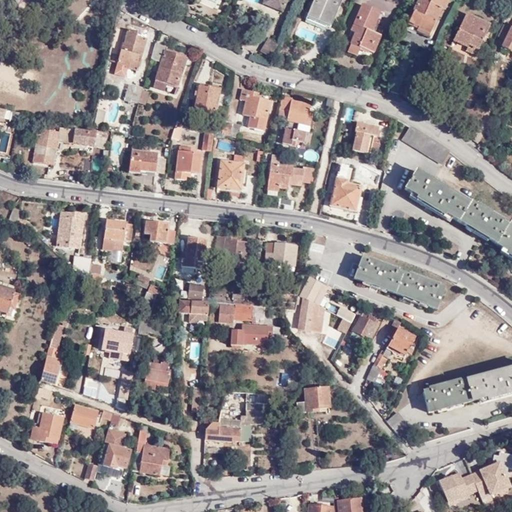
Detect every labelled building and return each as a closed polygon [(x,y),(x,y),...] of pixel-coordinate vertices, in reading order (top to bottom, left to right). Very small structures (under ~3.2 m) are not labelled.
[(269,0),(265,0),(263,5),(283,14),(285,10),(269,3),(269,0)] [(269,0),(269,3),(285,10),(288,0),(269,0)] [(328,27),(339,0),(314,0),(307,18),(328,27)] [(343,0),(339,0),(328,27),(331,29),(343,0)] [(442,12),(447,1),(445,0),(418,0),(408,22),(417,27),(416,29),(428,34),(440,11),(442,12)] [(370,54),(378,35),(372,33),(381,14),(362,6),(354,26),(357,28),(355,35),(350,45),(351,46),(348,54),(357,58),(360,50),(370,54)] [(468,47),(476,51),(488,28),(464,15),(452,42),(466,49),(468,47)] [(511,22),(510,26),(503,23),(496,38),(503,42),(500,49),(508,52),(510,50),(511,51),(511,22)] [(136,36),(137,32),(128,30),(124,45),(122,44),(114,70),(120,71),(122,64),(126,66),(125,68),(136,70),(145,38),(136,36)] [(381,37),(378,35),(370,54),(374,55),(381,37)] [(260,53),(267,57),(274,43),(268,40),(260,53)] [(166,47),(155,43),(150,58),(162,62),(154,87),(165,92),(168,85),(176,87),(186,58),(165,51),(166,47)] [(274,43),(267,57),(271,59),(279,46),(274,43)] [(123,99),(138,103),(142,89),(142,88),(136,86),(133,92),(126,90),(123,99)] [(219,90),(206,88),(206,89),(198,87),(192,116),(212,121),(219,90)] [(142,89),(138,103),(145,105),(149,92),(142,89)] [(258,94),(242,91),(239,100),(245,102),(243,116),(250,117),(249,124),(264,128),(270,102),(257,99),(258,94)] [(281,99),(277,118),(282,120),(283,115),(287,116),(281,144),(291,147),(292,142),(303,144),(305,133),(303,133),(304,126),(308,127),(310,116),(306,115),(309,104),(281,99)] [(223,121),(219,136),(228,139),(230,133),(232,123),(223,121)] [(232,123),(230,133),(228,139),(237,141),(240,125),(232,123)] [(181,141),(184,125),(175,124),(172,139),(181,141)] [(374,139),(376,139),(378,130),(357,125),(355,134),(356,135),(352,153),(370,156),(374,139)] [(450,153),(409,128),(402,140),(443,165),(450,153)] [(57,142),(105,148),(108,138),(96,136),(96,133),(89,132),(89,133),(59,129),(58,134),(48,132),(48,141),(47,152),(56,153),(57,142)] [(212,136),(204,136),(202,151),(210,152),(212,136)] [(375,144),(376,139),(374,139),(370,156),(377,158),(380,145),(375,144)] [(154,173),(156,155),(131,152),(128,173),(139,175),(140,172),(154,173)] [(174,180),(185,181),(186,173),(197,174),(200,155),(177,152),(174,180)] [(279,157),(271,156),(267,191),(278,192),(278,188),(286,189),(287,185),(311,188),(313,170),(303,168),(303,171),(288,169),(288,168),(278,166),(279,157)] [(217,191),(238,194),(243,165),(221,162),(217,191)] [(329,207),(354,212),(360,188),(350,186),(352,178),(353,178),(354,169),(341,166),(339,175),(337,174),(331,195),(329,195),(328,201),(330,202),(329,207)] [(511,231),(415,172),(405,190),(419,198),(417,201),(431,209),(443,217),(445,214),(475,233),(508,253),(507,256),(511,259),(511,231)] [(60,218),(57,247),(81,249),(84,215),(74,214),(73,219),(70,218),(69,219),(60,218)] [(102,249),(111,250),(112,245),(123,246),(124,240),(130,241),(132,223),(105,220),(102,249)] [(150,241),(174,244),(175,230),(167,229),(168,225),(145,222),(144,234),(150,235),(150,241)] [(51,226),(49,239),(55,240),(57,227),(51,226)] [(205,240),(188,238),(186,260),(180,259),(179,267),(202,269),(202,262),(207,262),(209,246),(205,246),(205,240)] [(236,243),(236,240),(227,239),(227,242),(217,241),(214,261),(235,264),(235,269),(245,270),(248,245),(240,244),(236,243)] [(264,267),(278,268),(279,265),(295,267),(297,246),(275,243),(274,254),(265,253),(264,267)] [(308,251),(322,255),(324,247),(310,244),(308,251)] [(112,262),(120,262),(121,252),(113,251),(112,262)] [(308,251),(305,265),(320,268),(323,255),(322,255),(308,251)] [(92,264),(92,258),(85,256),(84,259),(78,258),(77,272),(89,284),(89,283),(90,274),(92,264)] [(414,301),(435,310),(443,291),(363,258),(355,277),(375,285),(414,301)] [(102,265),(92,264),(90,274),(102,275),(102,265)] [(139,274),(138,279),(148,283),(150,279),(139,274)] [(309,277),(300,296),(302,297),(319,307),(328,288),(309,277)] [(159,297),(162,289),(151,285),(149,294),(159,297)] [(189,301),(202,302),(204,287),(186,285),(184,298),(189,301)] [(0,310),(7,313),(14,294),(0,289),(0,310)] [(261,301),(276,303),(277,296),(261,294),(261,301)] [(319,307),(302,297),(296,329),(320,334),(323,319),(317,318),(319,307)] [(190,314),(189,322),(197,323),(197,320),(207,321),(208,304),(180,303),(179,313),(190,314)] [(233,320),(251,321),(251,324),(256,324),(256,322),(259,322),(259,320),(264,320),(264,307),(234,305),(234,307),(233,320)] [(219,323),(233,324),(233,320),(234,307),(220,306),(219,323)] [(350,324),(352,320),(338,312),(335,316),(345,321),(350,324)] [(375,324),(377,322),(362,314),(352,332),(368,341),(376,325),(375,324)] [(142,318),(140,324),(138,330),(154,334),(157,322),(142,318)] [(399,330),(402,324),(395,320),(389,332),(392,340),(389,347),(405,358),(416,340),(399,330)] [(341,328),(346,331),(350,324),(345,321),(341,328)] [(56,325),(41,381),(56,386),(62,361),(55,359),(61,340),(60,339),(63,327),(56,325)] [(230,346),(232,346),(240,347),(241,344),(266,346),(266,343),(271,343),(271,338),(272,327),(242,325),(242,332),(230,331),(230,346)] [(271,338),(280,338),(281,328),(272,327),(271,338)] [(109,359),(129,362),(135,336),(106,330),(102,350),(110,352),(109,359)] [(240,352),(265,354),(266,346),(241,344),(240,347),(232,346),(232,348),(241,349),(240,352)] [(375,361),(365,380),(373,384),(386,358),(381,355),(376,361),(375,361)] [(168,373),(169,363),(163,361),(162,364),(148,362),(144,380),(145,380),(143,387),(155,389),(156,383),(168,386),(171,374),(168,373)] [(511,370),(423,393),(429,413),(452,407),(486,398),(487,401),(502,397),(511,394),(511,370)] [(132,374),(123,372),(118,399),(127,400),(132,374)] [(328,389),(304,391),(305,404),(297,404),(297,414),(319,413),(318,409),(330,408),(328,389)] [(54,393),(43,390),(41,398),(51,401),(54,393)] [(192,409),(201,410),(203,392),(193,391),(192,409)] [(246,406),(267,407),(268,397),(247,395),(246,406)] [(98,413),(75,406),(71,423),(94,430),(98,413)] [(251,425),(266,426),(267,407),(246,406),(246,419),(236,418),(235,422),(220,421),(218,425),(213,424),(206,430),(205,442),(233,444),(233,442),(250,443),(251,425)] [(114,414),(105,411),(102,421),(111,424),(114,414)] [(386,422),(398,437),(408,429),(395,413),(386,422)] [(63,419),(42,414),(38,429),(34,428),(30,439),(57,445),(63,419)] [(109,431),(104,446),(109,447),(103,466),(116,470),(117,467),(126,470),(131,452),(122,449),(126,436),(109,431)] [(132,471),(160,476),(161,465),(167,466),(169,450),(144,446),(146,433),(139,432),(135,451),(143,452),(142,459),(134,457),(132,471)] [(480,503),(509,493),(511,472),(511,455),(500,454),(490,457),(493,465),(463,476),(455,474),(436,481),(445,507),(478,496),(480,503)] [(86,478),(93,481),(98,468),(89,465),(86,478)] [(160,476),(168,477),(170,466),(167,466),(161,465),(160,476)] [(337,498),(334,498),(332,511),(361,511),(361,508),(368,507),(367,495),(358,495),(359,500),(337,501),(337,498)]
